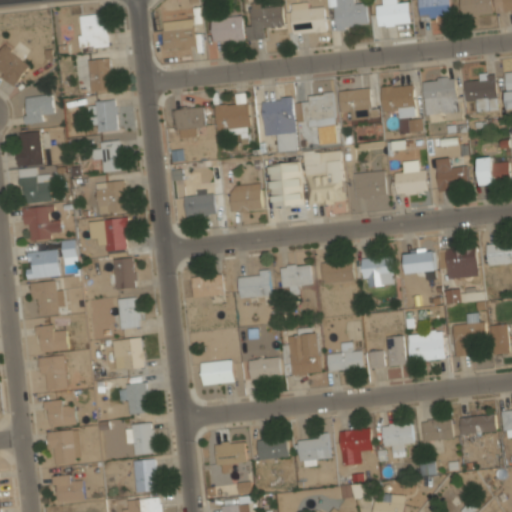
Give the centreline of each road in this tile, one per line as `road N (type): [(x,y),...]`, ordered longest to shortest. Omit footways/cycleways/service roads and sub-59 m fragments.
road 1 (residential): [(139,0),(190,511)]
road 2 (residential): [(511,38),(150,82)]
road 3 (residential): [(511,209),(164,247)]
road 4 (residential): [(511,377),(179,412)]
road 5 (residential): [(0,238),(28,511)]
